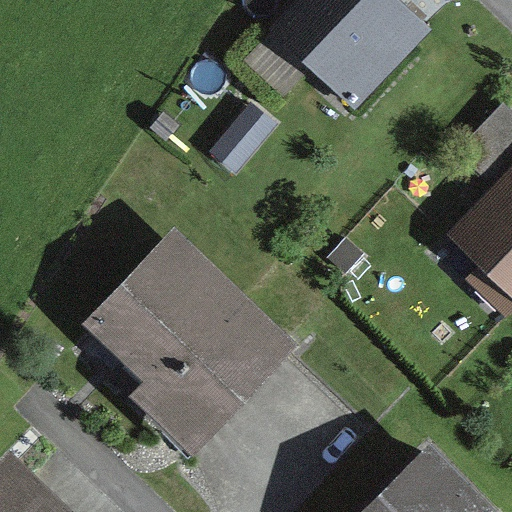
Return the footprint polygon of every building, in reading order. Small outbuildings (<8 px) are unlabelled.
[(430,28),(400,0),(302,0),(275,30),(358,106),(430,28)] [(492,191),(511,169),(511,112),(504,105),(456,157),(492,191)] [(511,169),(492,191),(451,235),(511,291),(511,169)] [(278,343),(172,243),(98,321),(158,377),(142,394),(188,437),(278,343)] [(483,511),(429,458),(373,511),(483,511)] [(56,511),(5,465),(0,470),(0,511),(56,511)]
